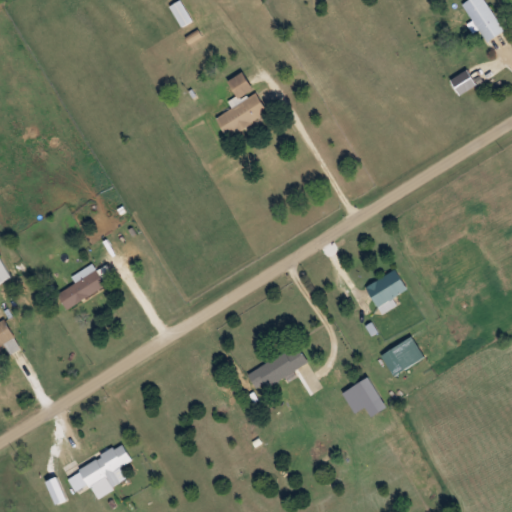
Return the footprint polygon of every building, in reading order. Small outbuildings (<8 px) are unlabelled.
[(180,0),(171,5),(183,26),(193,21),(181,0),(180,0)] [(505,29),(484,0),(468,0),(463,4),(489,41),(505,29)] [(477,85),(467,68),(451,78),(460,95),(477,85)] [(229,80),(240,100),(215,113),(227,136),(269,113),(256,90),(254,91),(244,72),(229,80)] [(0,256),(0,282),(10,279),(2,256),(0,256)] [(68,308),(108,284),(102,275),(110,270),(108,267),(99,272),(94,263),(73,276),(77,282),(58,293),(68,308)] [(407,289),(396,269),(366,286),(380,310),(394,302),(391,298),(407,289)] [(0,351),(17,341),(4,319),(0,321),(0,351)] [(424,356),(411,336),(381,356),(394,376),(424,356)] [(257,368),(267,387),(309,363),(299,345),(257,368)] [(133,461),(124,444),(68,473),(78,493),(108,479),(112,487),(121,483),(115,470),(133,461)]
